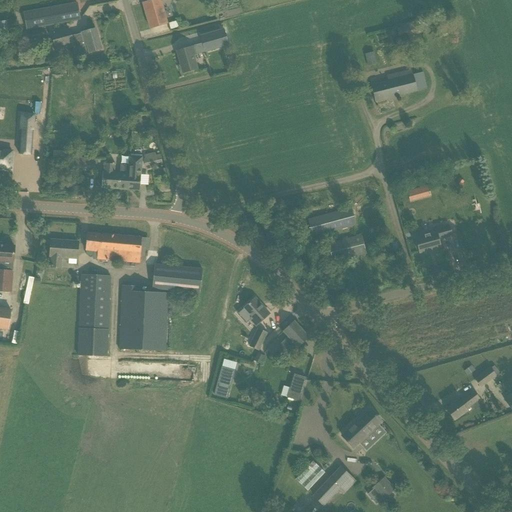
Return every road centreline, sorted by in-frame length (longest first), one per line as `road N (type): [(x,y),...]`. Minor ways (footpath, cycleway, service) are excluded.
road 1 (tertiary): [(496,511),(319,318)]
road 2 (unclassified): [(176,218),(180,191),(127,0)]
road 3 (unclassified): [(319,318),(511,264)]
road 4 (tertiary): [(319,318),(260,258),(205,225),(176,218)]
road 5 (tertiary): [(176,218),(0,206)]
